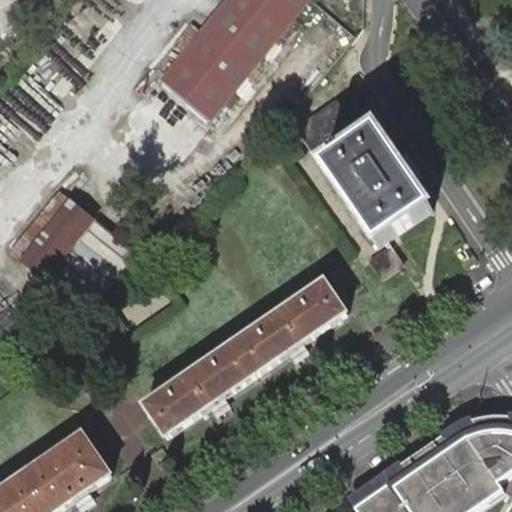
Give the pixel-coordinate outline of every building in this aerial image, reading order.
[(210,123),(309,0),(224,0),(159,82),(210,123)] [(322,166),(379,249),(433,213),(377,129),(322,166)] [(59,194),(11,252),(89,316),(137,258),(59,194)] [(391,248),(368,258),(379,280),(401,269),(391,248)] [(343,309),(327,286),(147,409),(168,441),(211,412),(226,401),(290,357),(304,347),(348,318),(343,309)] [(111,334),(128,332),(126,316),(110,318),(111,334)] [(357,511),(482,511),(490,507),(489,496),(500,488),(511,480),(511,421),(502,421),(490,421),(478,424),(473,426),(473,432),(466,437),(465,438),(465,439),(454,445),(445,441),(403,470),(404,480),(393,488),(357,511)] [(473,426),(461,431),(465,438),(466,437),(473,432),(473,426)] [(461,431),(445,441),(454,445),(465,439),(465,438),(461,431)] [(85,439),(0,497),(0,511),(65,511),(76,505),(90,495),(113,479),(85,439)] [(403,470),(388,480),(393,488),(404,480),(403,470)] [(351,505),(356,511),(357,511),(393,488),(388,480),(351,505)] [(506,496),(511,499),(511,480),(500,488),(506,496)] [(490,507),(506,496),(500,488),(489,496),(490,507)]
